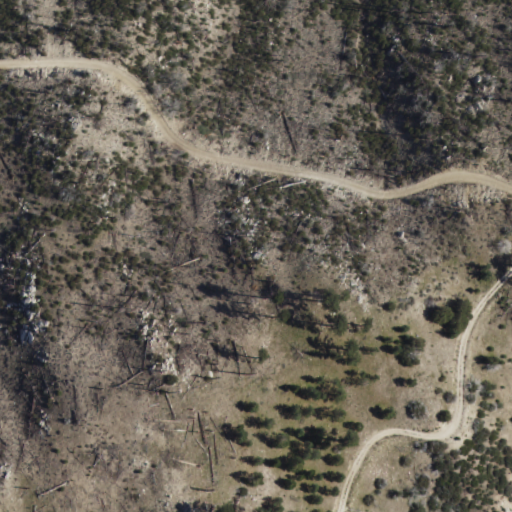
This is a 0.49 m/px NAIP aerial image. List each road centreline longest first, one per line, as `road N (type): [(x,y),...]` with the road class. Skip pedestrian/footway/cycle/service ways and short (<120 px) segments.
road 1 (track): [(511,189),(373,195),(210,161),(108,68),(0,68)]
road 2 (track): [(511,277),(463,359),(460,403),(432,438),(372,444),(343,511)]
